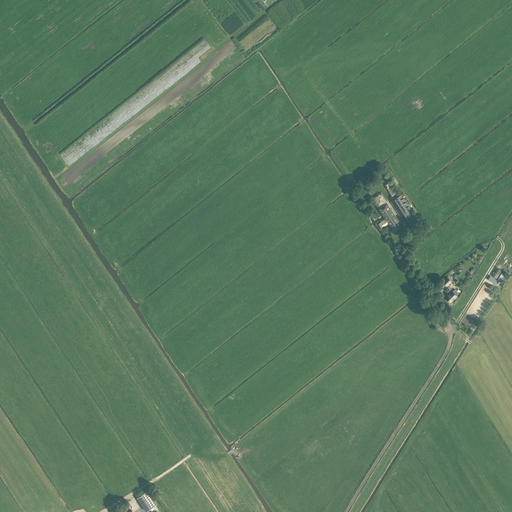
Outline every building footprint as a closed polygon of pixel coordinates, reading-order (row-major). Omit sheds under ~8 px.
[(391,196),(395,194),(390,186),(386,188),(391,196)] [(378,209),(387,203),(381,194),(372,199),(378,209)] [(406,224),(413,219),(399,197),(391,202),(406,224)] [(394,231),(402,226),(388,204),(380,210),(385,218),(384,219),(385,220),(379,224),(382,228),(389,223),(394,231)] [(493,282),(495,279),(494,278),(496,275),(493,274),(492,277),(490,276),(488,279),(493,282)] [(451,281),(447,276),(442,281),(447,286),(451,281)] [(459,297),(457,295),(459,292),(455,289),(453,291),(452,290),(451,291),(450,289),(447,291),(449,293),(446,297),(451,302),(454,298),(456,300),(459,297)] [(137,498),(146,511),(157,504),(148,490),(137,498)]
